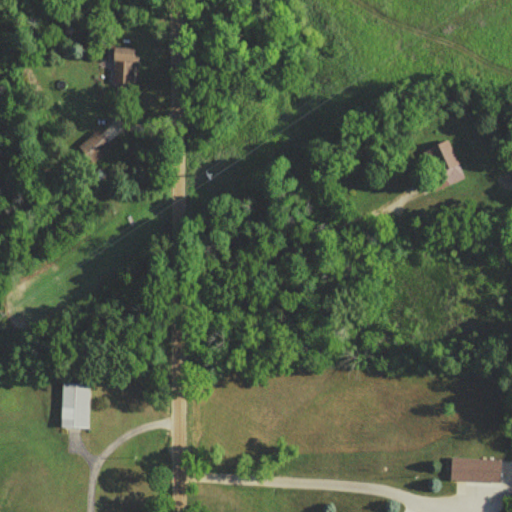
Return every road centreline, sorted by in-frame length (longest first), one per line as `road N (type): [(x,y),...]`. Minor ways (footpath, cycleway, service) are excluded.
road 1 (residential): [(179,511),(174,0)]
road 2 (residential): [(174,54),(84,52),(0,29)]
